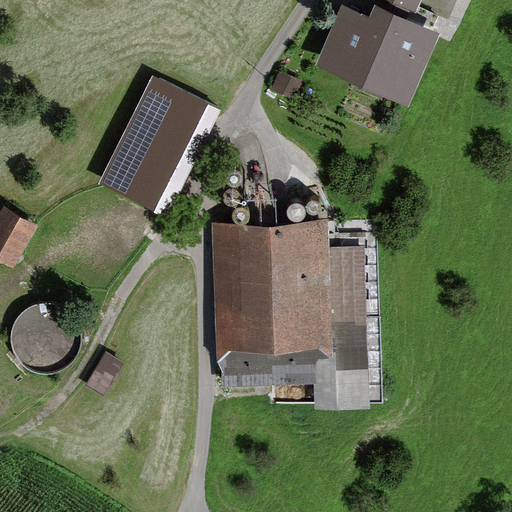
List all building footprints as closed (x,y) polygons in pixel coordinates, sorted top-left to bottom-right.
[(415,0),(372,0),(368,12),(342,1),(319,59),(408,95),(436,26),(410,15),(415,0)] [(214,106),(154,76),(105,176),(165,205),(214,106)] [(5,195),(0,204),(0,249),(16,259),(41,215),(5,195)] [(323,219),(216,223),(221,353),(328,348),(323,219)] [(110,386),(122,351),(104,345),(91,380),(110,386)]
